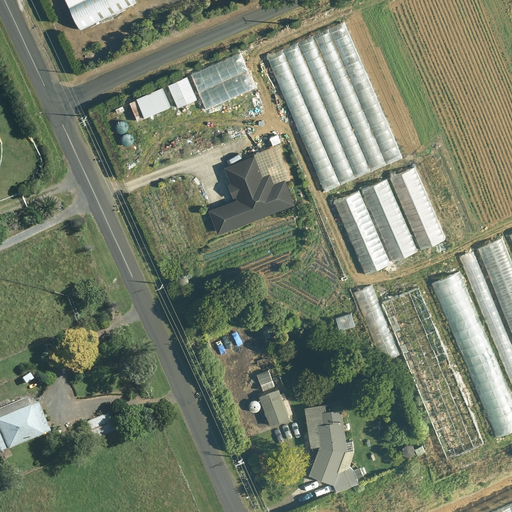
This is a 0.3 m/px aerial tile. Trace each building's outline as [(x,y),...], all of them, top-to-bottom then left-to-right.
[(135,3),(134,0),(66,0),(81,29),(135,3)] [(330,30),(387,164),(403,158),(346,23),(330,30)] [(314,36),(371,171),(387,164),(330,30),(314,36)] [(301,42),(358,176),(371,171),(314,36),(301,42)] [(282,50),(339,185),(358,176),(301,42),(282,50)] [(339,185),(282,50),(268,56),(325,191),(339,185)] [(256,88),(240,52),(191,73),(207,110),(256,88)] [(197,100),(188,77),(169,85),(179,108),(197,100)] [(172,107),(163,88),(138,99),(147,118),(172,107)] [(279,127),(266,133),(272,146),(285,139),(279,127)] [(263,178),(255,158),(226,169),(232,185),(230,186),(236,202),(210,212),(219,234),(295,205),(286,181),(274,186),(270,175),(263,178)] [(391,178),(422,250),(446,240),(415,168),(391,178)] [(363,190),(394,262),(418,252),(387,180),(363,190)] [(389,264),(358,192),(335,203),(366,275),(389,264)] [(511,333),(511,265),(501,239),(478,248),(511,333)] [(511,386),(511,349),(473,253),(460,258),(511,386)] [(511,431),(511,398),(460,273),(433,284),(497,437),(511,431)] [(400,355),(371,287),(352,294),(381,363),(400,355)] [(485,443),(419,288),(382,303),(448,459),(485,443)] [(356,325),(352,313),(336,318),(340,331),(356,325)] [(274,369),(256,374),(261,391),(279,386),(274,369)] [(289,419),(280,391),(262,397),(271,425),(289,419)] [(0,452),(49,433),(37,403),(0,417),(0,452)] [(331,405),(305,409),(313,450),(319,449),(310,475),(333,483),(337,492),(359,484),(352,467),(349,468),(357,444),(348,440),(343,409),(332,411),(331,405)] [(115,434),(107,414),(85,423),(93,443),(115,434)] [(511,511),(511,501),(487,511),(511,511)]
